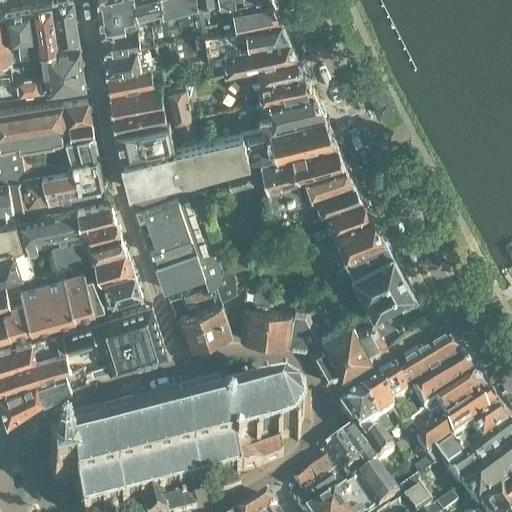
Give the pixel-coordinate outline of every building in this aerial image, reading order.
[(70,0),(53,0),(51,1),(57,45),(78,42),(70,0)] [(134,10),(132,0),(96,0),(100,27),(124,23),(122,12),(134,10)] [(132,0),(134,10),(134,12),(137,25),(139,41),(154,39),(150,18),(159,16),(160,15),(158,7),(159,7),(158,0),(132,0)] [(158,0),(159,7),(158,7),(160,15),(159,16),(150,18),(154,39),(156,39),(159,61),(220,49),(247,43),(245,22),(234,24),(231,0),(158,0)] [(231,0),(234,24),(245,22),(280,15),(272,0),(231,0)] [(51,1),(29,5),(33,35),(18,38),(20,57),(22,65),(37,62),(35,48),(40,48),(57,45),(51,1)] [(29,5),(2,10),(10,59),(20,57),(18,38),(33,35),(29,5)] [(10,59),(2,10),(0,10),(0,71),(12,69),(10,59)] [(289,34),(280,15),(245,22),(247,43),(289,34)] [(103,46),(135,42),(139,41),(137,25),(101,31),(103,46)] [(224,70),(255,63),(298,53),(289,34),(247,43),(220,49),(224,70)] [(81,63),(79,52),(78,42),(57,45),(40,48),(43,68),(81,63)] [(103,52),(105,69),(139,65),(139,60),(135,42),(103,46),(103,52)] [(304,67),(298,53),(255,63),(256,69),(237,73),(240,82),(255,79),(304,67)] [(84,83),(81,63),(43,68),(46,89),(84,83)] [(11,66),(13,79),(15,93),(41,90),(39,70),(22,72),(21,64),(11,66)] [(147,64),(139,65),(105,69),(105,72),(108,92),(151,85),(147,64)] [(255,100),(267,97),(313,86),(304,67),(255,79),(240,82),(235,83),(237,92),(233,93),(236,105),(246,103),(246,105),(253,103),(256,102),(255,100)] [(0,80),(0,94),(15,93),(13,79),(0,80)] [(108,92),(111,110),(161,102),(158,84),(151,85),(108,92)] [(182,85),(168,89),(174,119),(189,116),(182,85)] [(258,126),(267,124),(324,110),(313,86),(267,97),(255,100),(256,102),(253,103),(258,126)] [(67,121),(90,117),(86,97),(63,101),(67,121)] [(65,127),(61,101),(0,109),(0,149),(18,147),(18,149),(27,148),(52,143),(51,141),(61,139),(62,135),(61,127),(65,127)] [(111,112),(115,129),(165,121),(161,102),(111,110),(111,112)] [(259,156),(335,134),(324,110),(267,124),(258,126),(241,129),(248,157),(259,156)] [(67,121),(69,139),(93,133),(90,117),(67,121)] [(167,120),(165,121),(115,129),(120,152),(171,140),(167,120)] [(194,135),(191,120),(181,122),(184,137),(194,135)] [(241,129),(121,158),(128,187),(169,178),(187,174),(216,166),(248,157),(241,129)] [(66,162),(97,155),(93,133),(69,139),(59,142),(65,163),(66,162)] [(305,171),(346,158),(335,134),(259,156),(267,184),(300,173),(305,171)] [(0,179),(7,179),(20,177),(22,169),(18,149),(18,147),(0,149),(0,179)] [(27,148),(18,149),(22,169),(30,167),(27,148)] [(72,167),(78,193),(104,188),(97,155),(66,162),(68,168),(72,167)] [(248,157),(216,166),(221,184),(252,175),(248,157)] [(312,190),(353,175),(346,158),(305,171),(308,181),(303,183),(300,173),(267,184),(273,204),(312,190)] [(46,199),(78,193),(72,167),(68,168),(66,162),(65,163),(56,165),(55,159),(50,161),(52,171),(40,173),(46,199)] [(46,199),(40,173),(20,177),(24,203),(46,199)] [(175,258),(155,265),(164,288),(202,275),(206,286),(214,284),(221,268),(187,174),(169,178),(172,185),(196,251),(175,258)] [(298,215),(324,206),(362,191),(353,175),(312,190),(316,201),(296,209),(298,215)] [(20,177),(7,179),(11,205),(24,203),(20,177)] [(0,179),(0,207),(11,205),(7,179),(0,179)] [(147,243),(151,253),(152,253),(156,264),(155,264),(155,265),(175,258),(196,251),(172,185),(158,187),(131,192),(136,206),(135,206),(139,217),(148,242),(147,243)] [(362,191),(324,206),(332,225),(373,211),(362,191)] [(79,224),(115,216),(110,202),(76,209),(79,224)] [(76,209),(45,215),(51,243),(59,241),(57,234),(79,229),(79,224),(76,209)] [(337,238),(343,252),(385,234),(373,211),(332,225),(337,238)] [(51,243),(45,215),(30,218),(36,246),(50,243),(51,243)] [(120,231),(115,216),(79,224),(79,229),(81,236),(82,242),(120,231)] [(36,248),(36,246),(30,218),(16,221),(20,241),(25,240),(28,251),(36,248)] [(16,221),(0,223),(0,243),(7,242),(9,248),(21,244),(20,241),(16,221)] [(125,246),(120,231),(82,242),(81,236),(59,241),(51,243),(50,243),(54,262),(69,259),(90,254),(90,256),(92,255),(125,246)] [(352,270),(393,248),(385,234),(343,252),(345,257),(350,266),(347,267),(346,266),(336,271),(340,277),(351,271),(352,270)] [(0,279),(4,278),(32,270),(26,245),(0,252),(0,279)] [(133,270),(131,263),(125,246),(92,255),(99,279),(107,303),(111,302),(103,278),(133,270)] [(372,312),(416,290),(393,248),(352,270),(351,271),(372,312)] [(4,278),(10,302),(0,304),(0,333),(74,314),(74,313),(103,305),(88,255),(32,270),(4,278)] [(221,268),(214,284),(220,299),(234,292),(232,265),(221,268)] [(142,293),(133,270),(103,278),(111,302),(142,293)] [(0,304),(10,302),(4,278),(0,279),(0,304)] [(243,306),(239,333),(238,336),(264,340),(268,309),(270,293),(255,291),(253,302),(256,302),(255,307),(243,306)] [(206,340),(196,311),(190,292),(182,295),(188,314),(175,318),(185,347),(206,340)] [(221,303),(197,311),(196,311),(206,340),(231,332),(221,303)] [(151,304),(114,315),(63,330),(68,347),(101,337),(110,369),(167,354),(151,304)] [(370,354),(369,352),(355,326),(351,317),(322,332),(308,308),(294,306),(292,316),(287,343),(287,344),(306,346),(323,379),(339,369),(340,371),(370,354)] [(391,307),(369,319),(355,326),(369,352),(386,343),(380,331),(394,323),(396,327),(401,325),(391,307)] [(291,311),(268,309),(264,340),(287,343),(292,316),(290,316),(291,311)] [(351,317),(355,326),(369,319),(364,310),(351,317)] [(0,367),(68,347),(63,330),(0,348),(0,367)] [(101,337),(68,347),(0,367),(0,388),(35,377),(81,362),(88,377),(110,369),(101,337)] [(392,376),(398,385),(407,398),(423,388),(462,362),(448,343),(392,376)] [(42,399),(71,385),(88,377),(81,362),(35,377),(42,399)] [(462,362),(423,388),(407,398),(390,409),(392,411),(401,427),(408,422),(433,405),(463,385),(473,378),(462,362)] [(375,387),(390,409),(407,398),(398,385),(392,376),(375,387)] [(35,377),(0,388),(0,402),(7,421),(42,399),(35,377)] [(473,378),(463,385),(433,405),(408,422),(413,429),(438,411),(445,422),(485,395),(473,378)] [(298,440),(302,438),(298,431),(305,421),(310,421),(311,417),(305,416),(302,402),(306,399),(303,395),(298,398),(288,392),(288,386),(283,385),(282,392),(269,394),(267,387),(262,389),(263,394),(246,399),(244,393),(236,395),(234,387),(217,391),(216,384),(213,385),(214,387),(198,391),(197,387),(194,388),(195,392),(179,396),(178,392),(175,393),(176,397),(160,401),(159,397),(156,398),(157,402),(142,406),(140,402),(137,403),(138,407),(123,410),(122,407),(119,408),(120,411),(104,415),(103,412),(100,413),(101,416),(85,420),(84,417),(81,418),(81,421),(66,425),(65,421),(62,422),(63,426),(59,427),(60,430),(63,430),(68,446),(65,447),(66,451),(61,452),(63,459),(49,462),(55,486),(76,480),(78,487),(75,488),(76,492),(79,491),(84,509),(80,510),(81,511),(88,511),(103,507),(104,511),(108,510),(107,507),(123,502),(124,506),(127,505),(126,501),(141,497),(145,511),(175,511),(196,507),(190,485),(197,483),(198,486),(202,485),(201,482),(216,478),(217,481),(219,481),(221,491),(225,491),(229,491),(233,490),(237,488),(241,486),(238,475),(240,475),(239,472),(262,465),(284,456),(282,447),(284,446),(283,441),(288,440),(288,437),(295,435),(298,440)] [(383,417),(392,411),(390,409),(375,387),(358,397),(385,434),(391,430),(383,417)] [(460,436),(464,434),(471,429),(496,411),(485,395),(445,422),(418,441),(415,443),(425,456),(412,466),(417,474),(432,463),(428,458),(460,436)] [(358,397),(341,407),(339,412),(352,429),(354,427),(375,456),(378,462),(392,451),(383,436),(385,434),(358,397)] [(464,434),(460,436),(473,452),(509,428),(496,411),(471,429),(476,436),(469,441),(464,434)] [(407,439),(411,445),(415,443),(418,441),(408,422),(401,427),(407,439)] [(354,427),(352,429),(340,438),(358,462),(357,463),(360,466),(375,456),(354,427)] [(473,452),(460,436),(428,458),(432,463),(438,459),(458,487),(511,450),(511,432),(509,428),(473,452)] [(343,474),(357,463),(358,462),(340,438),(324,451),(343,474)] [(399,453),(411,445),(407,439),(395,447),(399,453)] [(439,511),(464,494),(477,510),(511,483),(511,450),(458,487),(431,506),(425,510),(425,511),(439,511)] [(290,493),(292,496),(293,498),(328,476),(327,474),(332,472),(320,454),(296,472),(290,493)] [(375,469),(371,472),(310,511),(373,511),(394,498),(375,469)] [(293,498),(302,511),(304,511),(338,490),(328,476),(293,498)] [(400,490),(404,497),(418,487),(420,490),(424,487),(418,478),(400,490)] [(511,511),(511,483),(477,510),(474,511),(511,511)] [(418,487),(405,497),(403,498),(407,505),(409,503),(415,511),(422,511),(425,510),(431,506),(418,487)] [(268,511),(275,507),(268,494),(249,508),(241,511),(268,511)] [(415,511),(409,503),(407,505),(403,498),(383,511),(415,511)]
